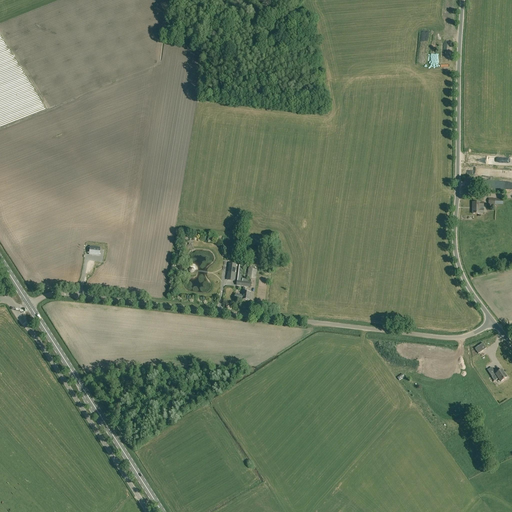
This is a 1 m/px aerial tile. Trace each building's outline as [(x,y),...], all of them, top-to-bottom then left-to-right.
[(484,214),(484,207),(484,202),(472,202),(472,214),(484,214)] [(266,237),(252,236),(251,245),(265,246),(266,237)] [(100,248),(90,247),(89,254),(99,255),(100,248)] [(255,279),(257,270),(249,269),(247,278),(255,279)] [(251,287),(252,283),(251,282),(248,282),(248,279),(242,278),(241,286),(251,287)] [(235,299),(238,299),(243,299),(243,300),(249,300),(250,293),(246,292),(247,288),(243,288),(243,295),(235,295),(235,299)] [(475,349),(478,354),(486,348),(483,343),(475,349)] [(492,368),(488,370),(495,381),(499,378),(501,382),(507,377),(502,370),(496,374),(492,368)] [(467,385),(456,369),(447,375),(453,383),(452,383),(457,391),(467,385)]
